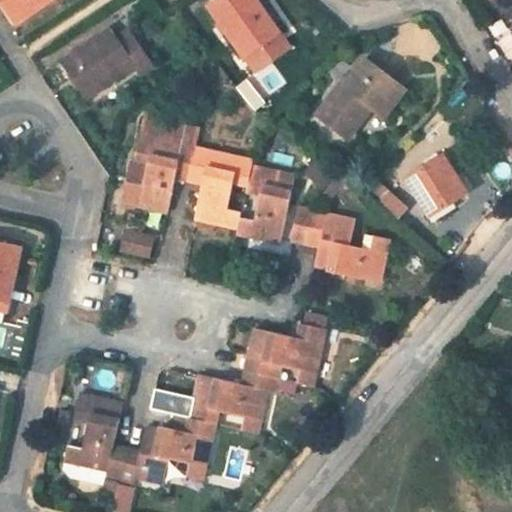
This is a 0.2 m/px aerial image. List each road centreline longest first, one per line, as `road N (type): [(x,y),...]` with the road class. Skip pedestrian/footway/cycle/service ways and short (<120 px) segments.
road 1 (residential): [(285,511),(511,233)]
road 2 (residential): [(54,329),(90,176),(55,120),(26,107),(0,116)]
road 3 (residential): [(11,511),(54,329)]
road 4 (residential): [(54,329),(136,348),(184,329)]
road 5 (residential): [(511,104),(450,0)]
